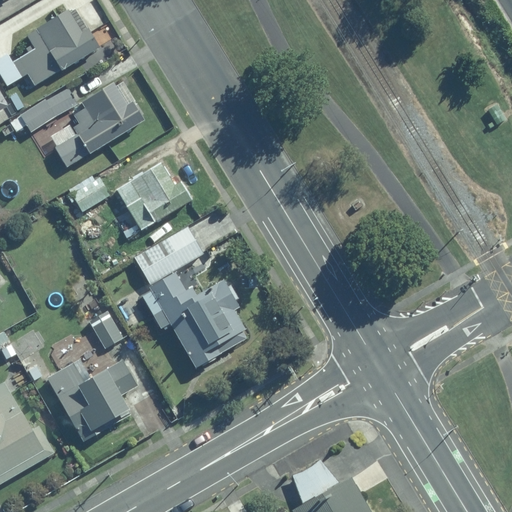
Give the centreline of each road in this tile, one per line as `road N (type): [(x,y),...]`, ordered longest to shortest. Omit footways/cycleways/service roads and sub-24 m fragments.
road 1 (secondary): [(388,364),(167,0)]
road 2 (residential): [(128,511),(388,364)]
road 3 (secondary): [(468,511),(388,364)]
road 4 (residential): [(388,364),(511,293)]
